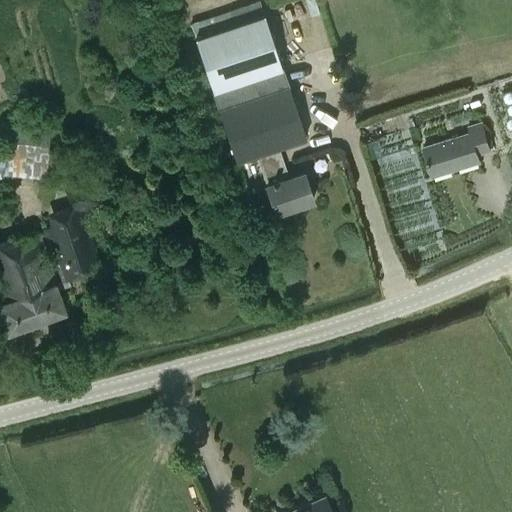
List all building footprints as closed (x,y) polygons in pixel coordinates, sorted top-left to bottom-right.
[(290,143),(306,138),(266,13),(263,14),(258,0),(257,0),(190,23),(194,37),(236,162),(256,155),(266,185),(275,213),(312,200),(303,172),(288,177),(279,147),(290,143)] [(511,89),(502,92),(510,117),(506,120),(506,125),(509,129),(511,129),(511,89)] [(0,173),(48,176),(51,121),(5,119),(4,143),(0,143),(0,173)] [(482,123),(469,127),(470,133),(424,147),(433,175),(480,161),(478,154),(490,150),(482,123)] [(38,231),(9,241),(37,321),(65,311),(57,289),(70,285),(68,279),(102,267),(78,210),(103,205),(92,173),(62,182),(71,204),(45,211),(50,226),(42,229),(53,262),(54,262),(61,280),(56,281),(38,231)] [(0,315),(6,332),(37,321),(9,241),(0,243),(0,315)] [(156,287),(144,252),(126,259),(138,293),(156,287)] [(332,511),(324,494),(284,511),(332,511)]
